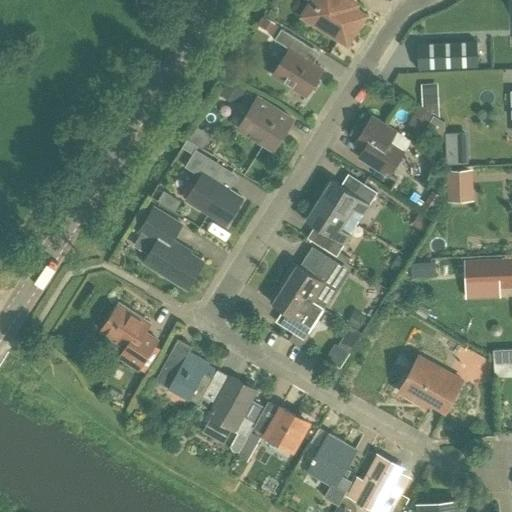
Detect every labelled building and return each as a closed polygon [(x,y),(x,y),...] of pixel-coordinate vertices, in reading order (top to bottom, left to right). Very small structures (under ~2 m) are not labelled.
[(310,0),(300,17),(347,47),(367,16),(345,3),(346,0),(310,0)] [(306,96),(323,70),(313,64),(319,53),(281,29),(274,40),(288,49),(272,75),(306,96)] [(477,65),(476,40),(416,42),(417,67),(477,65)] [(237,105),(246,89),(229,78),(219,94),(237,105)] [(420,86),(421,103),(438,102),(437,85),(420,86)] [(273,149),(292,119),(258,97),(239,128),(273,149)] [(388,178),(405,151),(389,141),(395,132),(371,117),(356,141),(364,146),(356,158),(388,178)] [(468,162),(467,130),(445,131),(446,163),(468,162)] [(186,136),(181,145),(191,151),(196,143),(186,136)] [(440,166),(441,149),(442,139),(426,138),(426,148),(431,148),(430,158),(430,166),(440,166)] [(225,226),(226,225),(243,198),(230,189),(238,176),(195,150),(184,167),(200,177),(185,200),(225,226)] [(317,201),(346,219),(353,208),(364,215),(371,205),(369,204),(377,193),(348,174),(340,186),(331,180),(317,201)] [(162,189),(155,199),(173,210),(179,200),(162,189)] [(340,228),(346,219),(317,201),(305,220),(315,226),(307,238),(324,248),(323,249),(338,258),(347,264),(350,259),(339,252),(344,245),(345,245),(351,235),(340,228)] [(186,289),(203,262),(172,242),(183,224),(154,205),(137,233),(155,244),(143,262),(186,289)] [(396,273),(405,259),(392,251),(383,265),(396,273)] [(297,265),(285,284),(313,302),(323,309),(330,298),(332,299),(337,291),(335,290),(329,286),(342,266),(328,256),(315,277),(307,272),(297,265)] [(498,287),(497,259),(463,260),(465,288),(498,287)] [(323,309),(313,302),(285,284),(272,304),(299,321),(292,332),(303,339),(323,309)] [(145,373),(160,350),(155,346),(159,340),(145,331),(150,324),(118,304),(99,332),(124,348),(117,358),(138,372),(140,370),(145,373)] [(334,357),(344,364),(366,331),(356,325),(334,357)] [(199,404),(203,396),(213,379),(203,374),(209,363),(188,352),(183,362),(169,355),(155,381),(168,388),(198,405),(198,404),(199,404)] [(445,411),(462,381),(418,356),(398,391),(417,402),(420,397),(445,411)] [(214,402),(207,416),(234,432),(241,435),(237,435),(236,437),(229,450),(232,453),(238,453),(246,438),(247,438),(255,423),(264,407),(252,400),(257,391),(229,375),(229,376),(214,402)] [(203,396),(199,404),(206,408),(210,400),(203,396)] [(292,451),(308,423),(280,407),(264,436),(292,451)] [(173,422),(183,433),(198,420),(189,408),(173,422)] [(248,462),(260,440),(250,434),(237,456),(248,462)] [(329,434),(307,473),(331,486),(323,499),(337,507),(351,482),(345,479),(350,471),(345,468),(356,449),(329,434)] [(357,475),(346,495),(376,511),(400,511),(408,499),(397,493),(406,478),(397,473),(399,468),(379,457),(366,480),(357,475)] [(456,511),(456,503),(420,506),(420,511),(456,511)]
